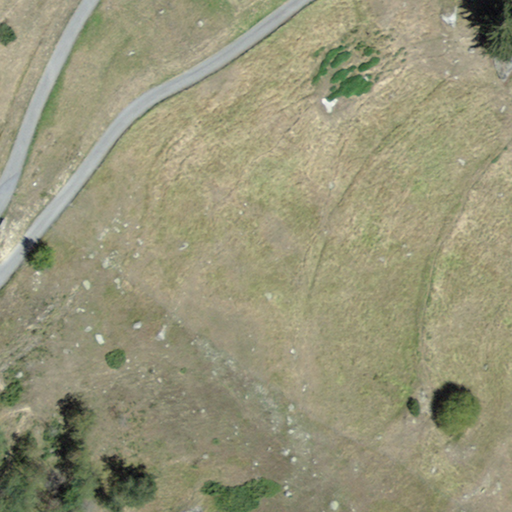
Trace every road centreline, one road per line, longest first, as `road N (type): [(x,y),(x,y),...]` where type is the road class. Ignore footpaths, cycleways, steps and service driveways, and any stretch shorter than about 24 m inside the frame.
road 1 (track): [(0,278),(124,121),(301,0)]
road 2 (track): [(92,0),(0,190)]
